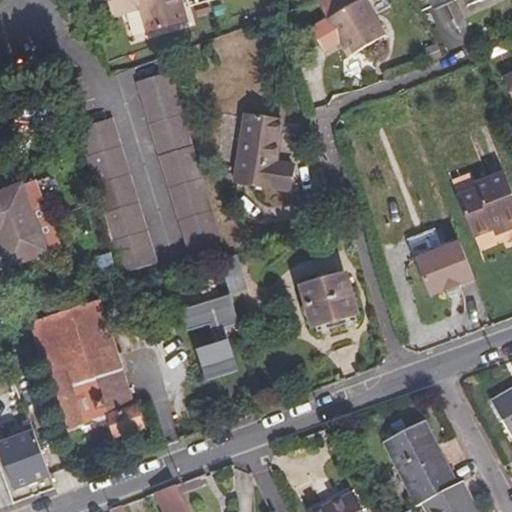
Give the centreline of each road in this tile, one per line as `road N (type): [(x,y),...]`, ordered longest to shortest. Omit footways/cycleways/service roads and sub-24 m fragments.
road 1 (residential): [(428,372),(55,511)]
road 2 (residential): [(504,511),(428,372)]
